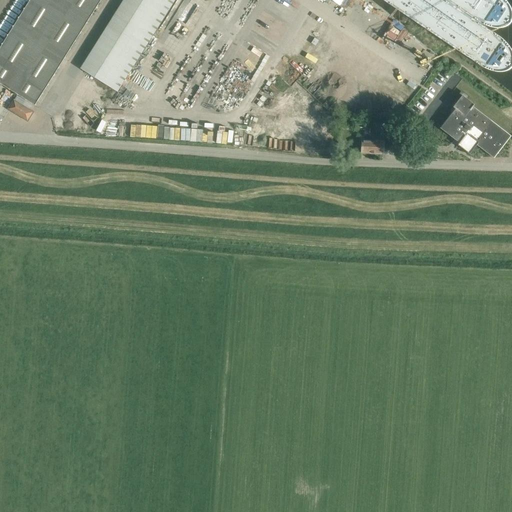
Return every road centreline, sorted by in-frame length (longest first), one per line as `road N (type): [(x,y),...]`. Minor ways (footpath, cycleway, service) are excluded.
road 1 (unclassified): [(511,168),(0,136)]
road 2 (unknown): [(217,0),(162,92),(169,105),(194,116),(264,0)]
road 3 (unknown): [(312,3),(236,119),(194,116)]
road 4 (unknown): [(32,138),(121,0)]
road 5 (unknown): [(306,0),(414,69)]
